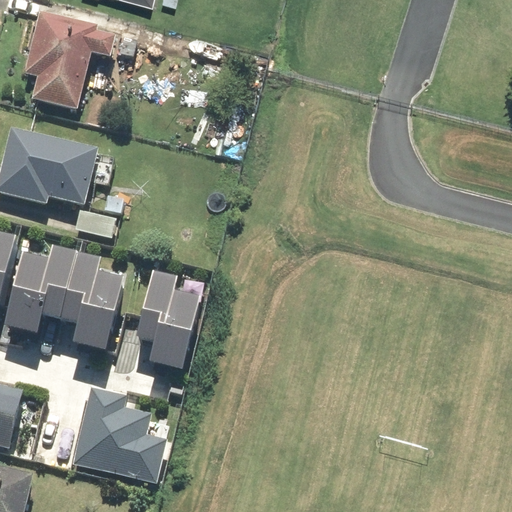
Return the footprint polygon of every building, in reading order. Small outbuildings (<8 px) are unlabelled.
[(82,117),(95,59),(112,63),(116,43),(100,39),(101,32),(41,19),(28,76),(43,80),(36,107),(82,117)] [(0,195),(50,208),(51,204),(88,213),(102,156),(15,134),(2,185),(0,194),(0,195)] [(120,226),(81,215),(75,236),(115,246),(120,226)] [(209,224),(176,217),(169,249),(202,256),(209,224)] [(0,253),(2,243),(0,242),(0,324),(11,259),(0,257),(0,253)] [(62,257),(24,250),(12,320),(28,323),(27,332),(61,338),(72,273),(60,271),(62,257)] [(121,267),(83,261),(71,330),(87,333),(86,343),(120,348),(131,283),(119,281),(121,267)] [(184,284),(145,277),(134,347),(150,349),(148,359),(182,365),(193,300),(182,298),(184,284)] [(145,394),(80,379),(62,459),(151,480),(161,436),(137,431),(145,394)] [(0,386),(0,439),(11,443),(23,392),(0,386)] [(32,511),(40,482),(0,472),(0,511),(32,511)]
